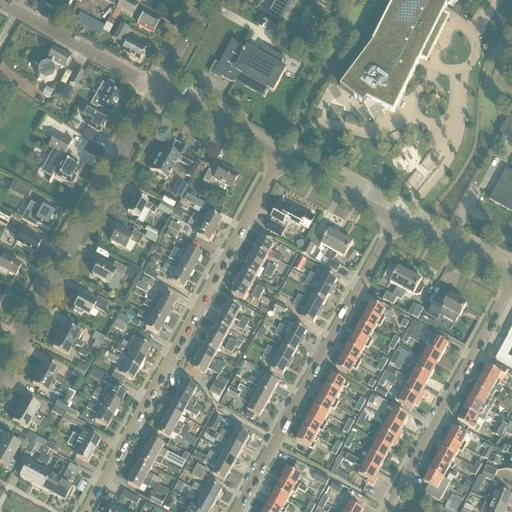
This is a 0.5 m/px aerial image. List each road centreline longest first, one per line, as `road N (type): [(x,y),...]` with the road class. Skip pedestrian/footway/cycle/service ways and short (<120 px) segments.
road 1 (residential): [(85,511),(280,157)]
road 2 (residential): [(236,511),(396,220)]
road 3 (tertiary): [(0,373),(156,90)]
road 4 (residential): [(388,511),(511,281)]
road 5 (residential): [(156,90),(18,15)]
road 6 (residential): [(156,90),(280,157)]
road 7 (residential): [(280,157),(396,220)]
road 8 (residential): [(396,220),(511,278)]
